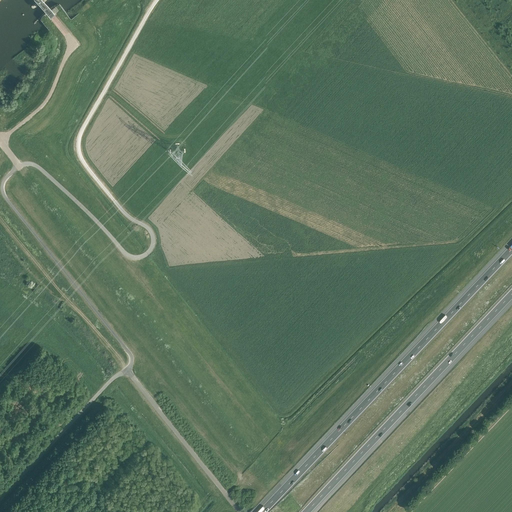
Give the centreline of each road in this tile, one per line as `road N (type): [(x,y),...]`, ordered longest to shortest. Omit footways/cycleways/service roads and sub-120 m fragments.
road 1 (track): [(156,0),(77,142),(121,210),(152,234),(148,252),(124,253),(44,172),(18,166)]
road 2 (motorway): [(511,248),(262,511)]
road 3 (motorway): [(306,511),(511,293)]
road 4 (unclassified): [(127,372),(128,351),(3,194),(4,179),(18,166),(0,140)]
road 5 (unclassified): [(0,499),(127,372)]
road 6 (unclassified): [(238,511),(127,372)]
road 7 (unclassified): [(0,140),(44,103),(67,54),(68,35),(50,14)]
